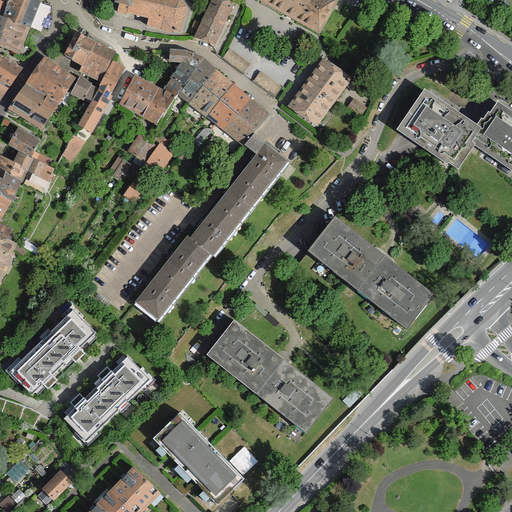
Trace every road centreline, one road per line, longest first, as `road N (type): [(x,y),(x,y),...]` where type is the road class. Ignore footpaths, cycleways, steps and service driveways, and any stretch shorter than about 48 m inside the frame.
road 1 (primary): [(278,511),(474,313)]
road 2 (residential): [(73,6),(84,23),(116,39),(204,50),(273,107)]
road 3 (residential): [(61,10),(54,34),(0,115)]
